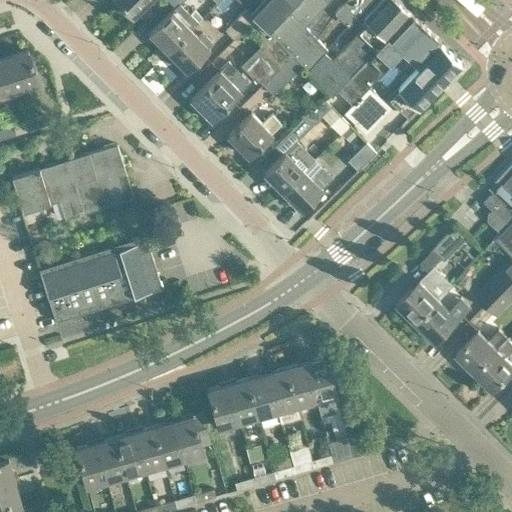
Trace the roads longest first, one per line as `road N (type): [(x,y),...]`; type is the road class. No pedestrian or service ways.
road 1 (residential): [(306,278),(31,0)]
road 2 (tertiary): [(306,278),(185,348),(0,420)]
road 3 (residential): [(511,481),(306,278)]
road 4 (tertiary): [(306,278),(426,175)]
